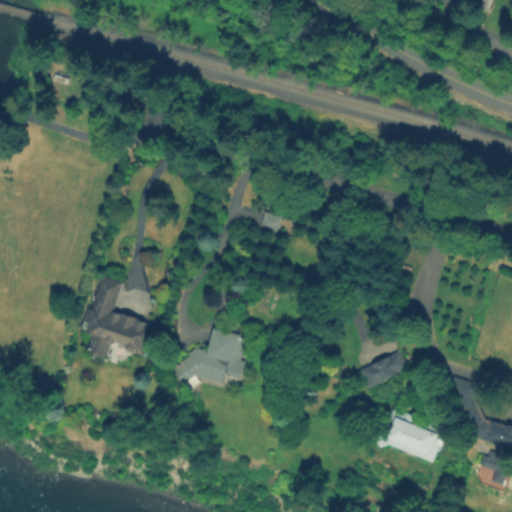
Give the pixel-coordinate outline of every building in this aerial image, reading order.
[(280,215),(262,210),(258,226),(277,230),(280,215)] [(120,278),(100,273),(92,305),(85,303),(79,328),(91,331),(86,350),(106,355),(109,342),(146,352),(154,320),(112,310),(120,278)] [(207,348),(189,344),(186,360),(174,357),(171,372),(224,383),(225,375),(238,377),(247,333),(211,326),(207,348)] [(406,367),(397,348),(358,367),(367,386),(406,367)] [(511,446),(511,424),(483,417),(469,390),(450,399),(467,433),(511,446)] [(432,461),(444,429),(416,418),(417,416),(389,405),(376,438),(432,461)] [(506,452),(482,452),(482,465),(491,465),(491,481),(506,481),(506,452)]
